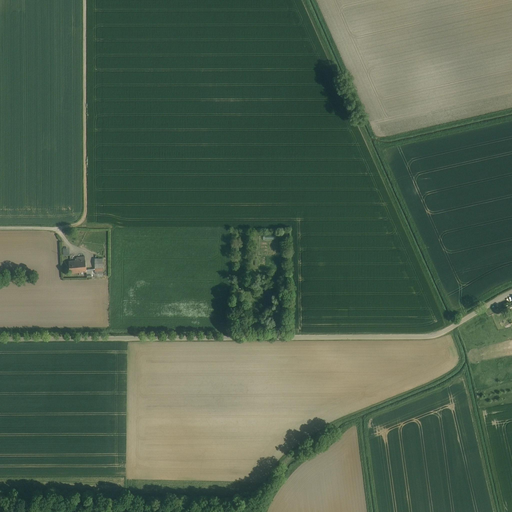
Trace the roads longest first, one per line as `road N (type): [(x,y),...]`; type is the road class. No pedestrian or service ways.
road 1 (unclassified): [(0,339),(433,336),(511,292)]
road 2 (track): [(84,0),(84,216),(73,227),(54,228)]
